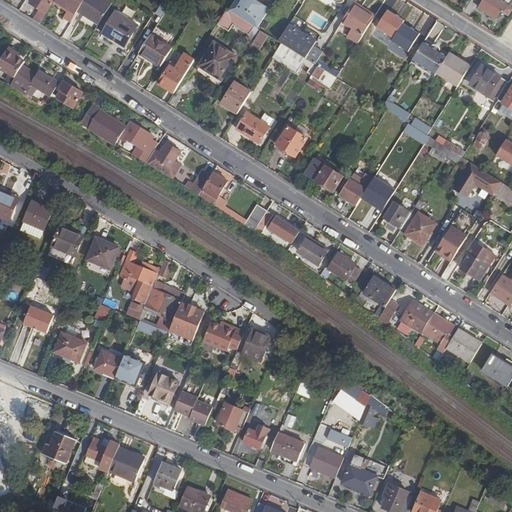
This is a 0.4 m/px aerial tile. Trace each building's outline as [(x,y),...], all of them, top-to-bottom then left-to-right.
[(41,10),(34,21),(40,24),(47,13),(54,0),(33,0),(31,4),(41,10)] [(54,0),(47,13),(53,4),(55,0),(54,0)] [(55,0),(53,4),(62,9),(66,12),(61,20),(70,26),(79,12),(84,3),(79,0),(55,0)] [(79,12),(99,26),(112,5),(105,0),(86,0),(84,3),(79,12)] [(210,11),(214,4),(206,0),(203,5),(210,11)] [(270,10),(254,0),(235,0),(229,11),(255,27),(258,29),(270,10)] [(506,5),(497,0),(482,0),(477,8),(495,18),(499,10),(502,11),(506,5)] [(347,36),(358,42),(374,17),(354,4),(342,22),(352,28),(347,36)] [(62,9),(57,17),(61,20),(66,12),(62,9)] [(249,35),(255,27),(229,11),(227,10),(218,24),(229,31),(233,25),(249,35)] [(138,27),(116,12),(102,34),(124,49),(138,27)] [(411,27),(390,14),(380,31),(400,44),(411,27)] [(288,25),(277,42),(306,60),(314,65),(322,53),(313,47),(316,42),(288,25)] [(259,50),(268,36),(261,31),(252,45),(259,50)] [(173,49),(152,35),(141,53),(162,67),(173,49)] [(411,61),(434,76),(435,74),(446,57),(438,52),(433,48),(423,42),(411,61)] [(236,57),(215,44),(200,67),(222,80),(236,57)] [(384,50),(375,44),(370,51),(380,57),(384,50)] [(298,74),(306,60),(281,45),(273,58),(298,74)] [(10,47),(7,51),(18,58),(20,54),(10,47)] [(0,62),(0,68),(16,78),(22,68),(26,63),(18,58),(7,51),(0,62)] [(160,83),(175,92),(195,61),(185,54),(176,67),(172,65),(160,83)] [(435,74),(456,88),(469,67),(448,54),(446,57),(435,74)] [(321,62),(317,67),(335,78),(338,73),(321,62)] [(153,78),(158,71),(149,65),(144,73),(153,78)] [(488,96),(499,78),(482,66),(470,85),(488,96)] [(318,81),(324,71),(317,67),(311,77),(318,81)] [(29,92),(34,84),(37,80),(30,75),(31,74),(22,68),(16,78),(12,84),(29,92)] [(329,74),(324,71),(318,81),(323,84),(329,74)] [(34,84),(52,96),(57,88),(60,84),(42,72),(37,80),(34,84)] [(335,78),(329,74),(323,84),(330,88),(336,79),(335,78)] [(66,81),(63,79),(60,84),(57,88),(60,90),(66,81)] [(66,81),(60,90),(62,92),(58,98),(74,109),(84,94),(66,81)] [(222,104),(238,115),(252,92),(237,81),(222,104)] [(491,110),(511,123),(511,87),(501,105),(496,102),(491,110)] [(451,98),(441,120),(457,128),(467,105),(451,98)] [(391,102),(387,99),(382,107),(386,110),(391,102)] [(100,112),(89,129),(123,149),(128,141),(140,149),(149,134),(135,126),(131,132),(100,112)] [(259,144),(269,127),(268,127),(260,121),(249,113),(239,130),(259,144)] [(264,114),(260,121),(268,127),(273,119),(264,114)] [(415,119),(410,125),(427,136),(431,129),(415,119)] [(308,139),(289,127),(278,145),(297,157),(308,139)] [(455,145),(431,129),(427,136),(431,139),(451,151),(455,145)] [(414,148),(419,139),(409,132),(398,150),(404,154),(403,157),(409,162),(416,151),(414,148)] [(480,151),(488,137),(481,133),(472,146),(480,151)] [(432,155),(445,163),(448,157),(452,151),(451,151),(431,139),(427,145),(435,150),(432,155)] [(498,157),(511,163),(511,142),(505,140),(498,157)] [(161,153),(156,150),(155,151),(147,164),(173,179),(178,171),(172,166),(181,152),(168,143),(161,153)] [(136,152),(133,156),(147,164),(155,151),(149,147),(142,156),(136,152)] [(448,157),(457,162),(461,157),(452,151),(448,157)] [(342,178),(315,160),(306,174),(333,192),(342,178)] [(466,172),(455,189),(468,197),(476,185),(484,172),(471,164),(466,172)] [(191,190),(199,196),(211,177),(202,172),(191,190)] [(484,172),(476,185),(493,196),(494,194),(502,183),(484,172)] [(207,193),(204,199),(214,205),(219,197),(229,182),(215,173),(204,191),(207,193)] [(508,175),(503,184),(506,186),(511,178),(508,175)] [(341,196),(357,206),(367,190),(351,180),(341,196)] [(511,205),(511,204),(511,189),(508,187),(506,186),(503,184),(502,183),(494,194),(511,205)] [(7,194),(0,190),(0,216),(9,221),(18,201),(6,196),(7,194)] [(228,203),(219,197),(214,205),(245,225),(248,221),(225,207),(228,203)] [(44,230),(53,211),(33,202),(24,220),(44,230)] [(386,218),(402,229),(412,214),(395,203),(386,218)] [(248,221),(245,225),(255,231),(261,236),(274,216),(258,205),(248,221)] [(354,208),(353,220),(361,221),(363,209),(354,208)] [(424,246),(437,226),(420,214),(406,234),(424,246)] [(295,230),(277,218),(269,230),(281,238),(286,232),(291,236),(295,230)] [(70,231),(61,226),(53,246),(75,256),(83,239),(69,233),(70,231)] [(451,229),(466,239),(468,236),(452,226),(451,229)] [(438,249),(454,259),(466,239),(451,229),(438,249)] [(84,236),(70,231),(69,233),(83,239),(84,236)] [(287,242),(291,236),(286,232),(281,238),(287,242)] [(307,239),(299,233),(292,244),(301,250),(301,249),(321,262),(327,253),(306,240),(307,239)] [(111,269),(120,248),(107,243),(108,240),(98,236),(88,258),(111,269)] [(494,258),(473,244),(466,255),(468,257),(461,269),(479,281),(494,258)] [(452,261),(454,259),(438,249),(436,252),(452,261)] [(329,268),(326,267),(321,275),(332,284),(338,275),(347,280),(348,279),(356,265),(350,262),(352,259),(340,252),(329,268)] [(134,298),(146,303),(155,282),(159,273),(128,261),(122,275),(127,277),(123,284),(137,290),(134,298)] [(362,270),(356,265),(348,279),(354,283),(362,270)] [(364,295),(385,309),(387,306),(396,292),(374,278),(364,295)] [(511,283),(511,285),(501,278),(492,293),(511,306),(511,305),(511,283)] [(184,295),(155,282),(146,303),(145,305),(165,314),(163,317),(173,321),(184,295)] [(104,303),(116,309),(120,301),(108,295),(104,303)] [(83,303),(110,314),(112,308),(103,305),(86,297),(83,303)] [(142,319),(145,305),(132,302),(129,316),(142,319)] [(401,322),(421,334),(421,333),(433,315),(414,302),(401,322)] [(63,304),(58,316),(63,318),(68,306),(63,304)] [(190,307),(182,304),(172,327),(171,331),(170,331),(194,341),(205,313),(197,310),(197,308),(190,305),(190,307)] [(25,324),(48,333),(55,315),(32,306),(25,324)] [(395,312),(387,306),(385,309),(379,319),(387,325),(395,312)] [(451,327),(433,315),(421,333),(439,345),(437,349),(443,353),(446,348),(456,333),(450,329),(451,327)] [(229,348),(237,352),(245,333),(236,330),(234,334),(219,328),(211,324),(204,341),(228,351),(229,348)] [(221,324),(219,328),(234,334),(236,330),(221,324)] [(262,360),(273,337),(256,329),(245,353),(262,360)] [(481,346),(458,330),(456,333),(446,348),(470,363),(481,346)] [(194,341),(170,331),(170,333),(168,337),(191,347),(194,341)] [(69,336),(63,333),(56,352),(80,363),(88,344),(72,337),(73,334),(70,333),(69,336)] [(97,369),(117,378),(125,360),(105,352),(97,369)] [(147,364),(127,355),(125,360),(117,378),(137,387),(147,364)] [(491,359),(482,372),(506,389),(511,380),(511,363),(506,360),(504,362),(498,359),(493,355),(491,359)] [(181,382),(160,373),(151,394),(172,403),(181,382)] [(355,401),(362,392),(356,388),(355,389),(349,383),(350,381),(346,378),(342,383),(345,385),(341,389),(355,401)] [(198,399),(183,392),(175,409),(191,416),(197,401),(198,399)] [(0,399),(0,422),(17,418),(11,396),(0,399)] [(190,419),(206,426),(213,409),(197,401),(191,416),(190,419)] [(237,429),(242,431),(248,415),(243,412),(243,411),(227,403),(218,423),(236,431),(237,429)] [(376,410),(368,407),(361,423),(369,427),(376,410)] [(327,423),(322,420),(316,432),(322,435),(327,423)] [(250,428),(244,442),(261,449),(261,447),(264,448),(266,442),(264,441),(268,431),(259,426),(257,432),(250,428)] [(68,463),(78,440),(57,432),(52,445),(48,444),(44,454),(68,463)] [(282,441),(277,439),(274,445),(279,447),(277,452),(299,461),(306,444),(284,435),(282,441)] [(101,468),(110,472),(120,448),(121,445),(113,441),(109,448),(103,445),(104,442),(96,438),(88,457),(103,463),(101,468)] [(105,438),(104,442),(103,445),(109,448),(113,441),(105,438)] [(146,459),(120,448),(110,472),(136,483),(146,459)] [(310,468),(335,479),(343,459),(319,448),(310,468)] [(351,465),(343,483),(353,487),(353,486),(371,493),(379,477),(363,470),(367,459),(356,455),(352,465),(351,465)] [(176,490),(183,471),(163,463),(156,482),(176,490)] [(93,498),(98,500),(105,484),(99,482),(93,498)] [(393,511),(399,511),(408,492),(389,483),(384,493),(388,495),(383,507),(393,511)] [(203,511),(210,496),(190,487),(179,511),(203,511)] [(509,511),(511,505),(511,500),(495,488),(488,503),(500,511),(509,511)] [(247,511),(252,499),(230,490),(220,511),(247,511)] [(415,511),(436,511),(442,499),(423,490),(414,511),(415,511)] [(53,511),(86,511),(88,508),(80,505),(75,511),(66,508),(69,500),(60,497),(53,511)] [(475,511),(480,503),(474,500),(468,511),(457,507),(454,511),(475,511)] [(283,511),(260,502),(255,511),(283,511)]
